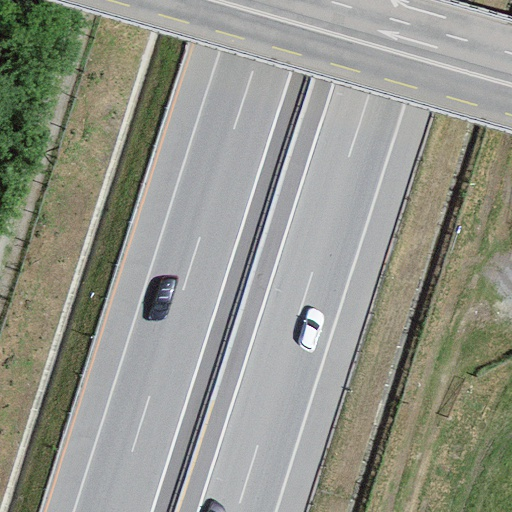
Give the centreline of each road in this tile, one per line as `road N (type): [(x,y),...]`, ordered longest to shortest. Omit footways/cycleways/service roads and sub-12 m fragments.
road 1 (motorway): [(231,511),(392,0)]
road 2 (motorway): [(273,0),(113,511)]
road 3 (secondary): [(511,81),(233,0)]
road 4 (track): [(0,258),(78,0)]
road 5 (track): [(511,308),(481,325),(444,365),(397,511)]
